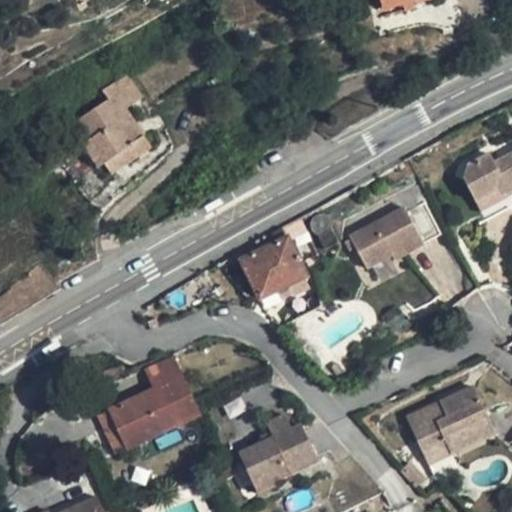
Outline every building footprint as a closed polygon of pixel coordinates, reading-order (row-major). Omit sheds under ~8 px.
[(382,0),(385,10),(403,4),(413,1),(416,0),(382,0)] [(143,98),(128,74),(103,90),(109,99),(74,123),(86,142),(84,144),(99,168),(104,164),(123,152),(130,162),(152,147),(151,145),(126,109),(143,98)] [(130,162),(123,152),(104,164),(112,175),(130,162)] [(511,154),(496,164),(490,155),(467,166),(464,178),(487,221),(508,209),(511,208),(511,154)] [(425,244),(405,207),(350,237),(367,269),(392,255),(395,260),(425,244)] [(306,276),(289,239),(243,261),(261,297),(306,276)] [(395,260),(392,255),(367,269),(369,273),(395,260)] [(58,283),(42,264),(11,289),(0,297),(0,324),(0,325),(62,288),(58,283)] [(202,415),(175,357),(145,371),(154,390),(108,411),(127,450),(202,415)] [(496,432),(475,387),(407,418),(425,456),(448,445),(451,453),(496,432)] [(127,450),(108,411),(99,415),(118,455),(127,450)] [(293,430),(286,416),(268,425),(274,439),(250,451),(257,465),(247,469),(259,496),(277,488),(274,481),(318,460),(303,426),(293,430)] [(451,453),(448,445),(425,456),(429,464),(451,453)] [(257,465),(250,451),(240,455),(247,469),(257,465)] [(106,511),(99,498),(73,510),(73,511),(106,511)]
